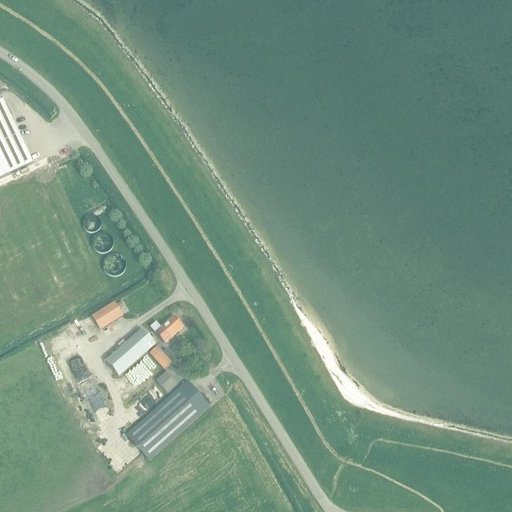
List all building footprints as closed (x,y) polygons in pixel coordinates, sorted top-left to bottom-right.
[(0,334),(107,284),(47,157),(32,163),(2,100),(0,101),(0,334)] [(89,233),(91,233),(92,233),(93,233),(94,233),(96,232),(97,231),(98,231),(98,230),(99,229),(99,228),(100,228),(100,227),(100,226),(100,225),(100,224),(100,223),(100,222),(99,221),(99,220),(98,219),(97,218),(96,217),(95,217),(94,216),(93,216),(92,216),(91,216),(90,216),(89,216),(88,217),(87,217),(86,218),(85,219),(84,220),(84,221),(83,221),(83,222),(83,223),(83,224),(83,225),(83,226),(83,227),(84,228),(84,229),(85,230),(86,231),(87,232),(88,232),(89,233)] [(101,253),(102,253),(103,253),(104,253),(106,253),(107,252),(108,252),(109,251),(110,250),(111,249),(112,248),(112,247),(112,246),(113,245),(113,243),(113,242),(113,241),(112,240),(112,239),(111,238),(111,237),(110,236),(109,235),(108,235),(107,234),(106,233),(104,233),(103,233),(102,233),(101,233),(99,233),(98,234),(97,234),(96,235),(95,236),(94,237),(93,238),(93,239),(92,240),(92,242),(92,243),(92,244),(92,245),(93,246),(93,247),(93,248),(94,249),(95,250),(96,251),(97,252),(98,252),(99,253),(100,253),(101,253)] [(112,276),(114,276),(115,276),(116,276),(117,276),(118,275),(119,275),(120,274),(122,273),(122,272),(123,271),(124,270),(124,269),(124,268),(125,267),(125,266),(125,264),(125,263),(124,262),(124,261),(123,260),(123,259),(122,258),(121,257),(120,256),(119,256),(118,255),(117,255),(116,254),(115,254),(114,254),(113,254),(112,254),(111,255),(109,255),(108,256),(107,256),(106,257),(105,258),(105,259),(104,260),(103,261),(103,263),(103,264),(103,265),(103,266),(103,267),(103,268),(103,269),(104,270),(104,271),(105,272),(106,273),(107,274),(108,274),(109,275),(110,276),(111,276),(112,276)] [(91,317),(99,331),(122,317),(114,303),(91,317)] [(150,328),(164,344),(183,328),(174,317),(159,330),(155,324),(150,328)] [(84,321),(92,335),(97,332),(89,318),(84,321)] [(105,362),(118,377),(155,345),(142,330),(105,362)] [(149,354),(164,370),(171,364),(157,347),(149,354)] [(167,393),(176,385),(166,374),(157,382),(167,393)] [(126,436),(148,461),(210,407),(187,381),(126,436)]
